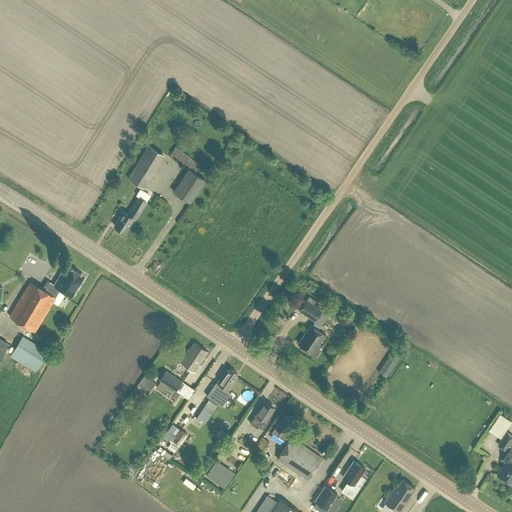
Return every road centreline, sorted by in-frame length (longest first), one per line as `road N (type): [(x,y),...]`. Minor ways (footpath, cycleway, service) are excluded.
road 1 (unclassified): [(235,342),(471,0)]
road 2 (secondary): [(483,511),(235,342)]
road 3 (secondary): [(235,342),(0,190)]
